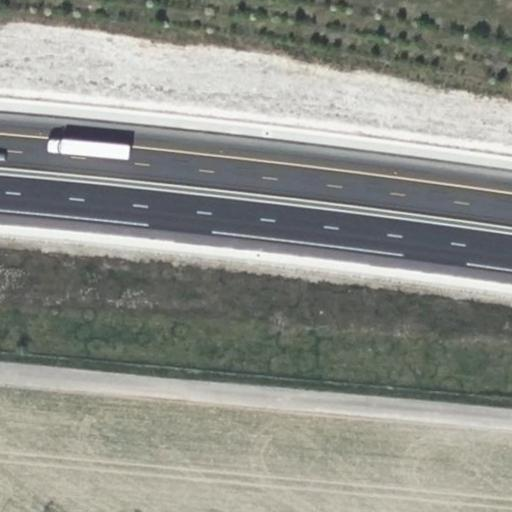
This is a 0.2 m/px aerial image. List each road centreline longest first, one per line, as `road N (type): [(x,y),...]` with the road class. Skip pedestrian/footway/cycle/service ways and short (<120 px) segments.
road 1 (motorway): [(0,191),(511,256)]
road 2 (motorway): [(511,207),(0,143)]
road 3 (track): [(511,418),(0,372)]
